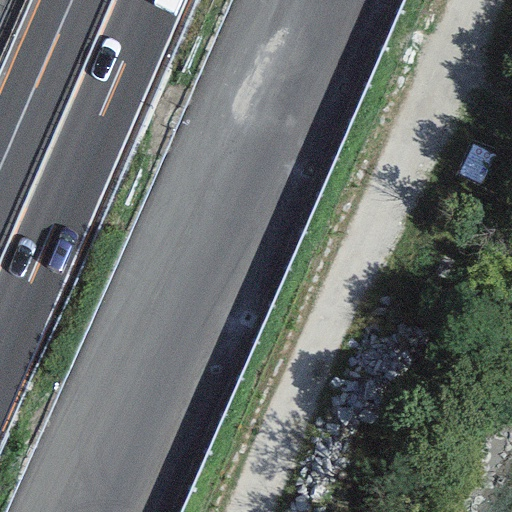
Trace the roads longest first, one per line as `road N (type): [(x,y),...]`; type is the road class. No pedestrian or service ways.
road 1 (motorway): [(77,511),(295,0)]
road 2 (track): [(480,0),(271,511)]
road 3 (motorway): [(127,0),(0,296)]
